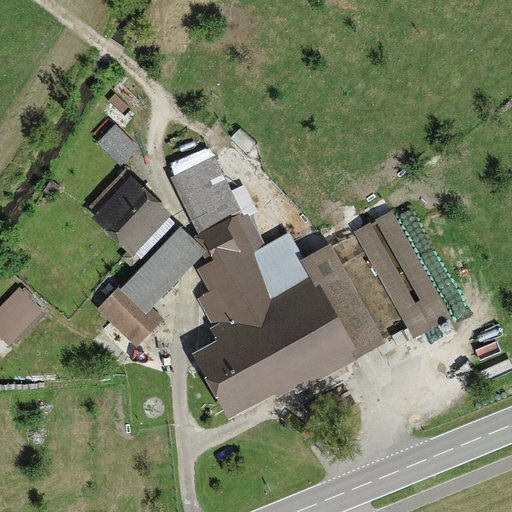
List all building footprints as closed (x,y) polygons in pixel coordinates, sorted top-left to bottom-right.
[(133,152),(113,133),(102,145),(121,164),(133,152)] [(199,360),(228,416),(373,341),(329,255),(297,272),(284,247),(261,259),(200,143),(165,162),(219,266),(206,273),(240,339),(199,360)] [(146,271),(104,313),(134,344),(157,321),(147,311),(200,259),(124,182),(90,215),(146,271)] [(390,214),(356,234),(415,336),(449,317),(390,214)] [(0,308),(0,336),(8,345),(39,316),(17,293),(0,308)]
